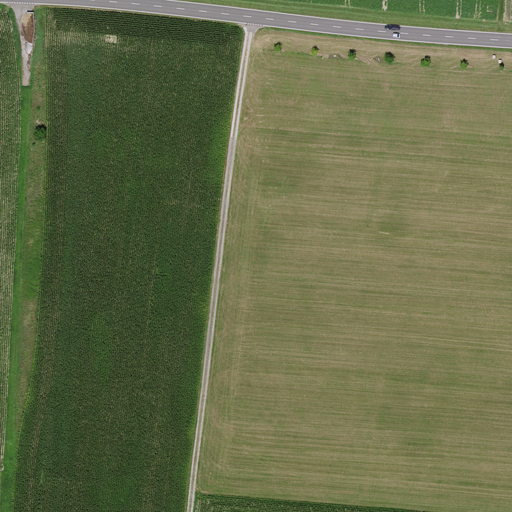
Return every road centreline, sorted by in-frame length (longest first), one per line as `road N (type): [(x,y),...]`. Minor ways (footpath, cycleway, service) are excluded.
road 1 (track): [(248,18),(189,511)]
road 2 (secondary): [(511,44),(54,0)]
